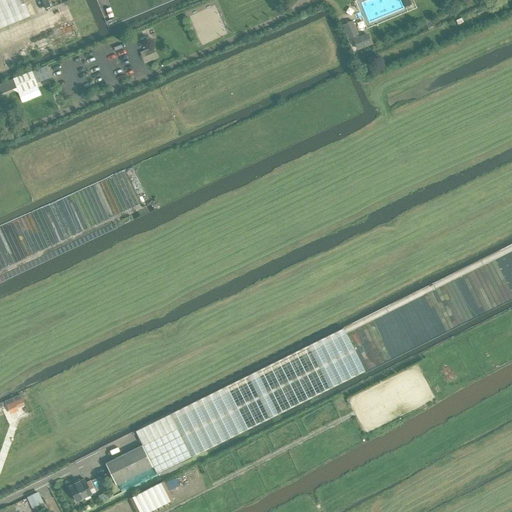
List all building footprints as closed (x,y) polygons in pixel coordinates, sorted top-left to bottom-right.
[(0,0),(0,28),(30,16),(23,0),(0,0)] [(353,37),(357,36),(359,35),(353,22),(343,26),(349,39),(353,37)] [(373,45),(368,34),(358,38),(357,36),(353,37),(354,39),(353,40),(357,51),(373,45)] [(145,64),(158,58),(153,47),(141,53),(145,64)] [(19,94),(37,86),(32,72),(0,84),(0,90),(1,94),(17,88),(19,94)] [(142,445),(106,464),(116,485),(153,467),(157,474),(364,372),(343,329),(136,432),(142,445)] [(18,410),(17,408),(24,404),(20,394),(19,395),(5,401),(10,414),(18,410)] [(85,479),(69,487),(77,502),(92,494),(96,492),(94,488),(95,488),(91,481),(86,483),(85,479)] [(164,481),(129,499),(135,511),(155,511),(175,502),(164,481)] [(38,492),(27,497),(33,509),(44,503),(38,492)]
